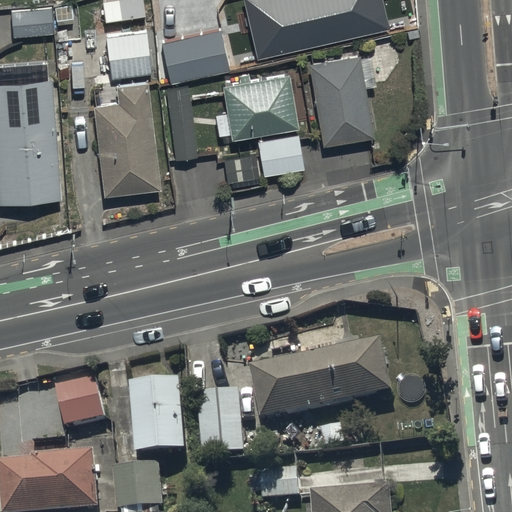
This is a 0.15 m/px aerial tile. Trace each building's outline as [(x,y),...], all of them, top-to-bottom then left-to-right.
[(383,0),(244,0),(258,60),(390,30),(383,0)] [(53,2),(11,4),(13,32),(54,30),(53,2)] [(147,29),(106,35),(112,79),(153,73),(147,29)] [(222,29),(163,42),(172,82),(231,69),(222,29)] [(362,54),(311,62),(325,146),(376,137),(362,54)] [(47,62),(0,65),(0,194),(1,204),(63,199),(54,78),(48,78),(47,62)] [(291,73),(225,84),(234,138),(301,127),(291,73)] [(120,102),(96,105),(107,194),(162,188),(150,81),(118,85),(120,102)] [(189,87),(167,89),(176,160),(198,157),(189,87)] [(299,133),(259,140),(265,175),(306,168),(299,133)] [(256,153),(224,159),(229,183),(260,177),(256,153)] [(383,337),(253,364),(264,416),(394,388),(383,337)] [(98,376),(58,385),(67,424),(107,415),(98,376)] [(182,377),(131,381),(136,450),(187,447),(182,377)] [(247,450),(241,387),(199,391),(205,454),(247,450)] [(46,456),(1,459),(4,511),(8,511),(100,507),(97,447),(46,450),(46,456)] [(161,462),(114,466),(118,508),(165,503),(161,462)] [(299,467),(262,468),(263,496),(301,494),(301,488),(304,487),(304,472),(299,472),(299,467)] [(395,511),(393,482),(314,488),(315,511),(395,511)]
